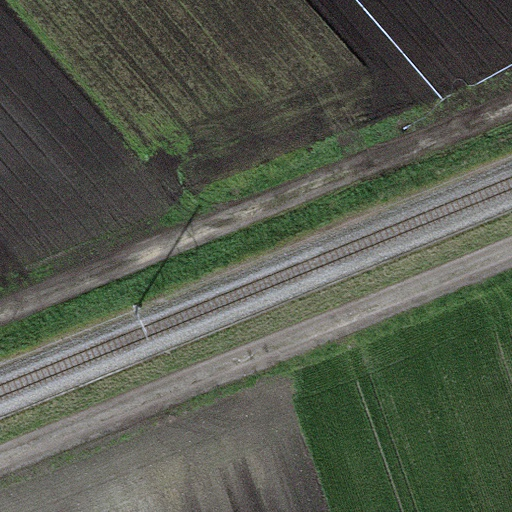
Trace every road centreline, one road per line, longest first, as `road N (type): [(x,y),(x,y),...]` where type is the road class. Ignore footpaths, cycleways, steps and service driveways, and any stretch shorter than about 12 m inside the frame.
road 1 (track): [(0,320),(511,110)]
road 2 (track): [(0,460),(511,251)]
